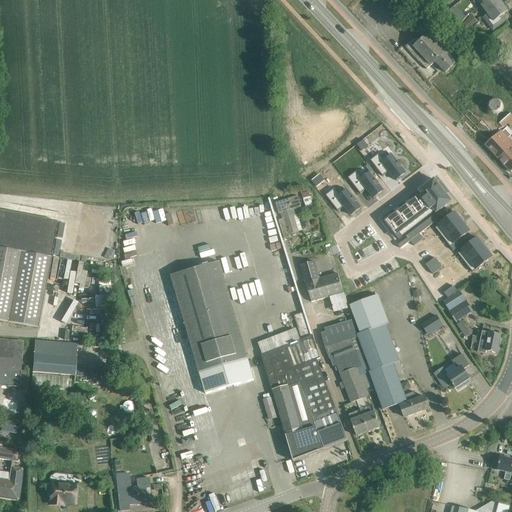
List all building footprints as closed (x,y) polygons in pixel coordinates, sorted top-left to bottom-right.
[(488,0),(481,6),(488,14),(502,3),(499,0),(488,0)] [(502,3),(488,14),(483,17),(493,30),(506,20),(503,16),(508,11),(502,3)] [(466,18),(460,13),(455,19),(461,24),(466,18)] [(472,16),(463,24),(469,30),(478,22),(472,16)] [(406,47),(416,58),(434,41),(428,35),(420,42),(416,38),(406,47)] [(431,65),(435,62),(445,53),(434,41),(416,58),(427,70),(431,65)] [(456,64),(445,53),(435,62),(446,73),(456,64)] [(497,113),(502,110),(502,106),(499,102),(495,101),(491,104),(489,108),(492,112),(497,113)] [(499,124),(503,128),(508,124),(510,126),(511,123),(511,115),(510,113),(499,124)] [(502,130),(486,145),(511,172),(511,171),(511,141),(509,138),(503,131),(502,130)] [(368,147),(367,146),(363,141),(357,146),(361,151),(362,152),(368,147)] [(389,170),(397,180),(406,173),(393,155),(383,163),(379,157),(374,162),(383,174),(389,170)] [(367,188),(374,198),(384,190),(370,173),(361,180),(357,175),(351,179),(361,192),(367,188)] [(421,193),(385,222),(396,237),(429,211),(433,208),(437,213),(452,202),(447,195),(449,193),(442,184),(439,186),(434,180),(420,191),(421,193)] [(0,320),(38,328),(62,196),(2,185),(0,197),(0,320)] [(344,205),(352,215),(361,208),(348,190),(338,198),(334,192),(329,197),(339,209),(344,205)] [(309,192),(302,194),(306,209),(314,206),(309,192)] [(297,196),(276,203),(279,214),(281,213),(283,219),(279,220),(285,239),(285,238),(291,236),(290,234),(297,232),(293,216),(294,216),(292,210),(300,207),(297,196)] [(171,223),(181,220),(178,208),(167,211),(171,223)] [(411,241),(420,234),(438,220),(435,215),(407,237),(408,238),(398,245),(401,249),(411,241)] [(435,228),(443,238),(460,225),(452,215),(435,228)] [(467,234),(460,225),(443,238),(450,247),(467,234)] [(420,234),(411,241),(414,246),(424,239),(420,234)] [(465,263),(486,247),(478,238),(458,254),(465,263)] [(486,247),(465,263),(473,273),(493,257),(486,247)] [(426,265),(430,269),(439,262),(436,257),(426,265)] [(221,262),(172,276),(181,308),(192,347),(206,393),(254,378),(221,262)] [(301,266),(311,302),(343,293),(338,274),(320,279),(315,262),(301,266)] [(443,267),(439,262),(430,269),(433,274),(443,267)] [(405,272),(390,275),(393,287),(408,284),(405,272)] [(250,281),(230,285),(232,297),(252,293),(250,281)] [(445,293),(448,298),(458,291),(454,286),(445,293)] [(450,311),(466,301),(460,292),(444,302),(450,311)] [(400,404),(405,418),(430,408),(425,396),(417,398),(415,390),(405,395),(401,381),(406,378),(387,324),(389,323),(379,295),(350,305),(361,333),(358,334),(372,372),(369,373),(383,410),(400,404)] [(449,312),(456,322),(472,311),(466,301),(450,311),(449,312)] [(300,314),(292,317),(301,340),(309,337),(300,314)] [(435,317),(422,325),(429,336),(441,327),(435,317)] [(337,365),(352,403),(357,401),(363,399),(370,396),(367,390),(370,388),(369,385),(364,387),(356,367),(360,366),(355,353),(362,349),(352,320),(325,329),(326,332),(320,334),(333,366),(337,365)] [(463,337),(469,334),(462,321),(456,324),(463,337)] [(501,335),(482,331),(481,337),(473,336),(472,341),(480,343),(478,353),(486,354),(487,351),(497,353),(501,335)] [(301,340),(262,355),(286,436),(293,460),(308,455),(317,452),(348,440),(317,359),(320,358),(313,335),(309,337),(301,340)] [(20,378),(23,341),(0,339),(0,386),(20,388),(20,378)] [(76,368),(78,344),(34,340),(32,373),(72,377),(71,390),(74,391),(75,383),(120,384),(121,376),(115,376),(115,374),(101,374),(101,376),(97,375),(98,369),(76,368)] [(443,368),(434,374),(444,390),(452,384),(453,386),(454,385),(456,388),(458,387),(459,390),(466,385),(464,383),(470,379),(463,370),(470,366),(463,354),(453,360),(458,368),(447,375),(443,368)] [(33,376),(32,387),(70,389),(71,379),(33,376)] [(141,385),(143,392),(150,390),(148,383),(141,385)] [(272,398),(263,400),(269,421),(278,418),(272,398)] [(360,411),(368,432),(380,427),(375,412),(374,412),(372,406),(367,408),(363,399),(357,401),(360,411)] [(368,432),(360,411),(349,414),(357,436),(368,432)] [(3,444),(0,443),(0,458),(12,461),(11,467),(9,481),(0,479),(0,498),(18,501),(23,469),(14,468),(15,461),(18,461),(19,451),(2,448),(3,444)] [(495,456),(492,470),(506,473),(504,480),(510,481),(511,473),(511,459),(501,457),(501,458),(495,456)] [(130,473),(115,475),(119,511),(129,511),(129,506),(133,505),(131,487),(130,473)] [(137,487),(131,487),(133,505),(146,504),(144,487),(150,486),(149,478),(136,479),(137,487)] [(76,484),(52,481),(50,500),(51,500),(50,505),(57,505),(58,501),(71,503),(72,495),(75,495),(76,484)] [(492,502),(475,511),(453,507),(451,511),(508,511),(510,506),(500,504),(492,502)]
